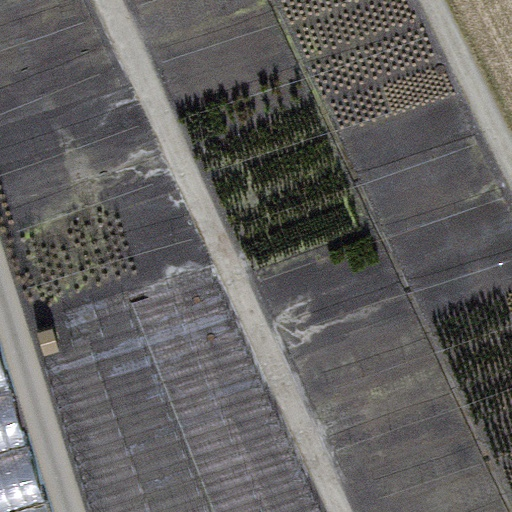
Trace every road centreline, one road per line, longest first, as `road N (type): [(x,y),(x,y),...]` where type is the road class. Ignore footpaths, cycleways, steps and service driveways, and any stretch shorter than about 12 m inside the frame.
road 1 (track): [(341,511),(105,0)]
road 2 (track): [(74,511),(0,280)]
road 3 (track): [(511,177),(427,0)]
